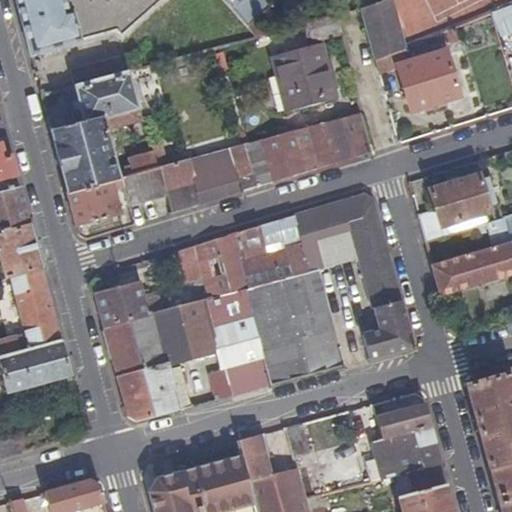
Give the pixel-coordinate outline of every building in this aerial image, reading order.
[(15,0),(30,55),(113,33),(121,42),(168,0),(15,0)] [(223,0),(247,26),(268,7),(262,0),(238,0),(237,1),(236,0),(223,0)] [(410,20),(399,23),(393,4),(364,12),(377,62),(411,51),(419,49),(410,20)] [(305,27),(310,46),(340,39),(335,20),(305,27)] [(500,54),(511,50),(511,29),(509,20),(491,26),(500,54)] [(288,114),(336,100),(322,46),(274,59),(288,114)] [(381,76),(398,71),(411,112),(459,97),(445,50),(413,60),(411,51),(377,62),(381,76)] [(74,86),(125,73),(120,57),(70,70),(74,86)] [(84,123),(104,117),(109,116),(136,109),(127,73),(125,73),(74,86),(84,123)] [(139,119),(136,109),(109,116),(112,126),(139,119)] [(371,154),(360,115),(250,144),(230,150),(242,191),(305,173),(371,154)] [(122,178),(161,168),(156,151),(118,161),(104,117),(84,123),(51,131),(59,160),(68,192),(122,178)] [(170,165),(164,144),(155,146),(156,151),(161,168),(170,165)] [(0,150),(0,183),(15,179),(10,160),(3,161),(0,150)] [(226,196),(242,191),(230,150),(192,159),(198,181),(204,202),(226,196)] [(161,168),(168,189),(198,181),(192,159),(170,165),(161,168)] [(161,168),(122,178),(124,183),(128,200),(168,189),(161,168)] [(113,186),(124,183),(122,178),(68,192),(73,212),(76,223),(119,212),(113,186)] [(450,237),(447,227),(489,215),(479,179),(430,193),(434,214),(419,218),(426,244),(450,237)] [(189,207),(204,202),(198,181),(168,189),(175,211),(189,207)] [(0,235),(28,228),(22,203),(18,190),(0,194),(0,235)] [(330,207),(297,217),(311,272),(320,270),(361,259),(351,222),(380,214),(377,203),(365,198),(330,207)] [(380,214),(351,222),(361,259),(380,329),(363,333),(369,360),(416,348),(389,252),(380,214)] [(450,237),(492,225),(489,215),(447,227),(450,237)] [(277,223),(284,249),(267,254),(260,228),(246,231),(196,246),(203,276),(209,300),(245,290),(311,272),(297,217),(277,223)] [(489,238),(491,248),(511,243),(511,241),(506,221),(492,225),(450,237),(426,244),(429,254),(489,238)] [(267,254),(284,249),(277,223),(260,228),(267,254)] [(0,235),(0,269),(3,280),(8,278),(40,269),(34,248),(28,228),(0,235)] [(187,281),(203,276),(196,246),(179,250),(187,281)] [(440,296),(511,277),(511,247),(433,269),(440,296)] [(40,269),(8,278),(27,352),(60,343),(50,304),(40,269)] [(272,386),(346,366),(325,289),(320,270),(311,272),(245,290),(272,386)] [(105,327),(155,314),(146,280),(96,293),(99,305),(105,327)] [(178,355),(179,361),(216,352),(221,370),(213,373),(216,387),(213,388),(216,401),(232,396),(272,386),(245,290),(209,300),(155,314),(167,358),(177,356),(178,355)] [(155,314),(105,327),(118,376),(152,368),(150,361),(167,358),(155,314)] [(0,359),(21,354),(17,340),(0,344),(0,359)] [(27,352),(21,354),(0,359),(0,363),(5,383),(1,384),(2,390),(6,389),(9,400),(71,384),(69,378),(60,343),(27,352)] [(177,356),(167,358),(169,364),(179,361),(178,355),(177,356)] [(169,364),(167,358),(150,361),(152,368),(169,364)] [(152,368),(118,376),(128,417),(137,422),(158,416),(181,410),(169,364),(152,368)] [(478,429),(490,474),(511,467),(511,381),(511,377),(468,387),(468,389),(470,396),(478,429)] [(428,405),(376,419),(383,442),(434,427),(428,405)] [(383,442),(376,419),(369,421),(374,442),(365,445),(374,483),(410,473),(444,464),(434,427),(383,442)] [(305,423),(286,428),(294,457),(304,454),(312,452),(305,423)] [(257,511),(308,511),(306,502),(297,468),(294,457),(286,428),(258,436),(270,478),(250,483),(257,511)] [(242,455),(250,483),(270,478),(258,436),(239,441),(242,455)] [(22,453),(18,438),(0,442),(0,456),(0,459),(22,453)] [(297,468),(307,466),(304,454),(294,457),(297,468)] [(156,477),(148,490),(152,503),(154,511),(257,511),(250,483),(242,455),(156,477)] [(335,459),(317,464),(320,478),(339,473),(335,459)] [(444,464),(410,473),(416,493),(401,498),(404,511),(451,511),(449,502),(444,485),(449,484),(444,464)] [(500,511),(511,511),(511,467),(490,474),(498,502),(500,511)] [(65,511),(104,501),(100,485),(92,479),(59,489),(45,492),(49,511),(65,511)] [(9,502),(11,511),(22,511),(19,499),(9,502)]
